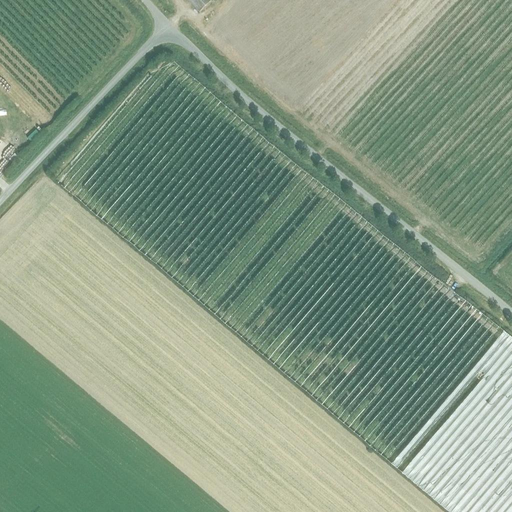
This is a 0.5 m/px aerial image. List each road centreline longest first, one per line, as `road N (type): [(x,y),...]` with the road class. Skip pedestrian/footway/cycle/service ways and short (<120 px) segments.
road 1 (unclassified): [(511,315),(166,29)]
road 2 (unclassified): [(0,204),(166,29)]
